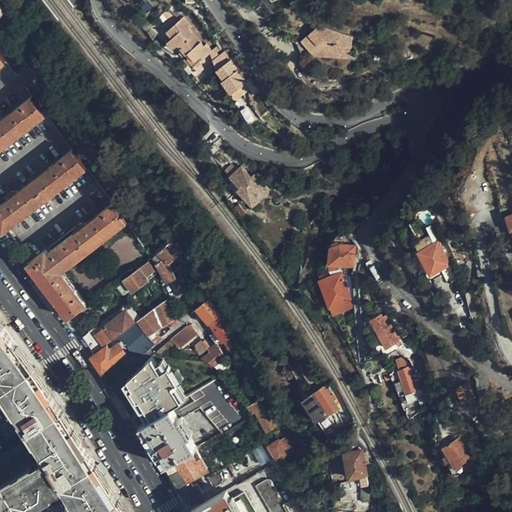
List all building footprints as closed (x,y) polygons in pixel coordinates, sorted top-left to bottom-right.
[(182,50),(199,36),(192,27),(194,25),(185,16),(184,17),(166,33),(171,39),(170,40),(177,48),(178,46),(182,50)] [(352,57),(353,35),(321,23),(302,40),(315,55),(352,57)] [(195,66),(211,52),(214,49),(207,40),(204,42),(199,36),(182,50),(195,66)] [(220,71),(222,75),(236,91),(248,81),(243,72),(226,51),(218,57),(215,61),(220,71)] [(0,148),(45,114),(31,96),(0,120),(0,148)] [(87,167),(73,148),(0,204),(0,226),(4,231),(87,167)] [(237,162),(224,171),(246,200),(263,186),(249,169),(245,172),(237,162)] [(62,270),(127,221),(114,203),(48,253),(46,250),(28,263),(69,317),(76,312),(87,303),(62,270)] [(435,239),(418,247),(428,270),(435,267),(447,262),(437,238),(441,237),(433,220),(427,223),(431,230),(435,239)] [(348,232),(348,227),(342,228),(342,229),(345,237),(351,236),(349,232),(348,232)] [(416,244),(418,247),(435,239),(431,230),(413,238),(416,244)] [(329,241),(331,247),(340,243),(339,239),(338,237),(329,241)] [(164,259),(166,262),(170,260),(182,251),(172,240),(158,249),(164,259)] [(330,262),(341,264),(353,265),(355,244),(340,243),(331,247),(330,252),(329,261),(330,262)] [(437,270),(435,267),(428,270),(418,247),(416,244),(415,244),(415,245),(414,245),(414,246),(414,247),(414,248),(423,269),(424,272),(425,272),(426,273),(427,273),(428,273),(429,273),(430,273),(430,272),(437,270)] [(414,248),(411,250),(420,270),(423,269),(414,248)] [(158,249),(155,255),(153,257),(157,264),(164,259),(158,249)] [(164,259),(157,264),(167,282),(175,277),(173,273),(172,271),(166,262),(164,259)] [(156,273),(149,260),(137,268),(146,280),(156,273)] [(341,269),(341,264),(330,262),(330,271),(330,270),(341,269)] [(353,265),(341,264),(341,269),(330,270),(330,276),(341,272),(349,293),(353,265)] [(146,280),(137,268),(123,279),(132,291),(146,280)] [(351,299),(349,293),(341,272),(330,276),(321,279),(330,306),(350,299),(351,299)] [(173,327),(178,322),(168,298),(140,318),(155,344),(160,339),(155,332),(170,323),(173,327)] [(219,312),(208,299),(197,307),(201,312),(198,315),(204,321),(206,319),(210,323),(221,315),(219,312)] [(350,299),(330,306),(334,314),(354,308),(350,299)] [(116,335),(136,321),(125,305),(95,327),(94,326),(81,336),(94,352),(106,343),(116,335)] [(396,340),(380,314),(372,318),(372,319),(388,345),(396,340)] [(233,334),(221,315),(210,323),(216,330),(223,342),(225,340),(235,352),(241,347),(240,344),(233,334)] [(155,344),(140,318),(136,321),(116,335),(138,360),(155,344)] [(122,511),(125,511),(126,510),(94,462),(90,455),(62,410),(24,355),(0,323),(0,391),(35,442),(50,466),(0,497),(0,511),(47,511),(70,498),(78,511),(122,511)] [(192,324),(185,326),(172,338),(179,347),(198,334),(192,324)] [(217,346),(223,342),(216,330),(210,335),(217,346)] [(210,351),(217,346),(210,335),(204,340),(210,351)] [(111,350),(106,343),(94,352),(89,356),(101,374),(100,375),(109,387),(128,370),(120,359),(126,355),(119,344),(111,350)] [(210,351),(209,352),(209,354),(203,358),(211,363),(224,354),(217,346),(210,351)] [(188,371),(200,360),(182,356),(173,366),(176,372),(178,372),(181,377),(188,371)] [(203,387),(222,376),(215,368),(200,360),(188,371),(203,387)] [(172,365),(154,361),(146,370),(160,382),(176,372),(173,366),(172,365)] [(415,380),(417,379),(415,372),(412,372),(411,367),(399,371),(406,393),(417,390),(415,380)] [(472,378),(458,385),(465,400),(479,394),(472,378)] [(305,397),(317,418),(337,405),(333,397),(335,396),(330,389),(328,391),(324,384),(305,397)] [(268,431),(279,425),(263,397),(249,405),(253,411),(256,410),(268,431)] [(329,438),(349,425),(337,405),(317,418),(329,438)] [(195,446),(196,446),(189,434),(192,432),(181,416),(178,418),(171,406),(139,425),(165,466),(195,446)] [(288,453),(282,441),(287,438),(285,434),(282,436),(283,437),(269,445),(277,459),(288,453)] [(471,457),(460,437),(444,447),(455,466),(456,467),(470,458),(471,457)] [(165,466),(188,502),(203,494),(197,483),(193,485),(190,480),(207,469),(201,458),(202,457),(195,446),(165,466)] [(271,458),(265,449),(256,455),(262,464),(271,458)] [(368,482),(362,449),(345,453),(349,476),(359,474),(361,483),(368,482)] [(223,477),(219,470),(217,471),(207,476),(214,487),(222,483),(224,480),(223,477)] [(257,484),(273,511),(289,511),(285,504),(270,479),(266,479),(257,484)] [(226,488),(191,508),(193,511),(254,511),(243,491),(232,498),(226,488)] [(285,504),(289,511),(322,511),(321,509),(304,509),(297,498),(285,504)]
